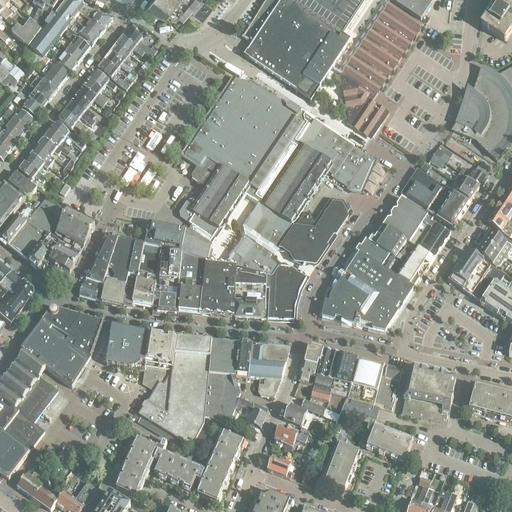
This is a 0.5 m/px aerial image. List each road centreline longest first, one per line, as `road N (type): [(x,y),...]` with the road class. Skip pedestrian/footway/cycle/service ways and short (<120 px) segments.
road 1 (residential): [(402,352),(408,316),(511,171)]
road 2 (residential): [(123,12),(120,29),(0,182)]
road 3 (residential): [(399,174),(461,88),(472,0)]
road 4 (residential): [(305,339),(311,294),(399,174)]
road 5 (residential): [(305,339),(249,477)]
